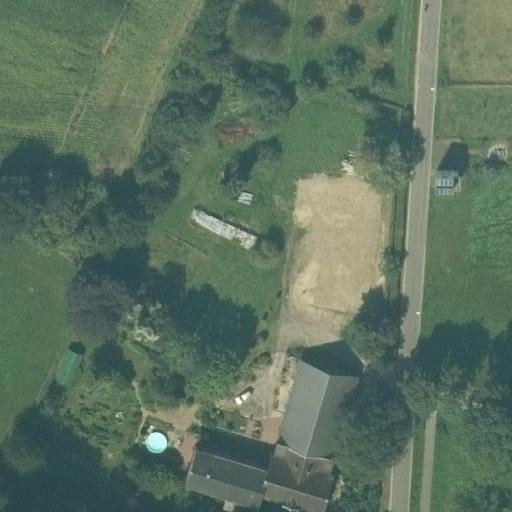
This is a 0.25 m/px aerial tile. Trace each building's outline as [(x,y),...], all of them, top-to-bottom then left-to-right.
[(456,170),(439,170),(440,184),(456,184),(456,170)] [(382,192),(301,181),(297,209),(333,214),(327,279),(299,272),(295,302),(369,315),(382,192)] [(357,376),(302,360),(279,441),(334,457),(357,376)] [(267,468),(198,447),(200,441),(188,438),(176,479),(228,495),(259,504),(261,494),(258,493),(267,468)] [(279,441),(276,441),(267,468),(258,493),(261,494),(323,511),(334,471),(330,470),(334,457),(279,441)] [(256,511),(259,504),(228,495),(224,509),(233,511),(256,511)]
